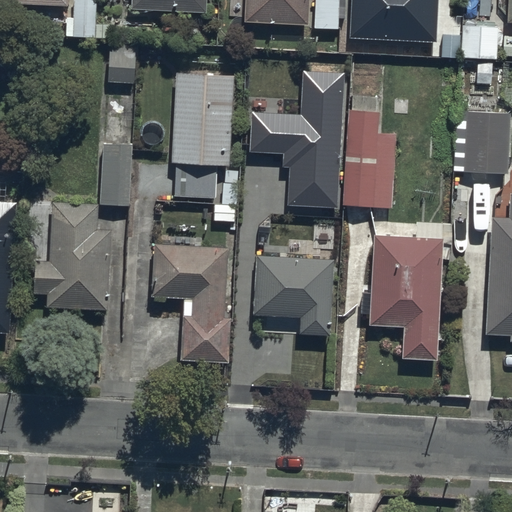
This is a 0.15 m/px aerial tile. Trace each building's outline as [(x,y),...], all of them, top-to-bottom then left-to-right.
[(95,31),(95,0),(73,0),(73,16),(66,16),(66,32),(95,31)] [(229,0),(229,16),(309,20),(309,0),(229,0)] [(352,0),(351,37),(436,41),(437,0),(352,0)] [(463,55),(497,57),(499,23),(464,22),(463,55)] [(137,54),(136,38),(121,39),(122,42),(111,42),(111,56),(108,56),(108,78),(134,78),(134,54),(137,54)] [(235,69),(175,67),(171,159),(176,159),(174,192),(215,194),(216,160),(231,161),(235,69)] [(300,116),(252,113),(250,152),(283,154),(282,167),(290,167),(288,205),(337,208),(345,74),(303,71),(300,116)] [(352,105),(346,106),(343,200),(373,201),(373,202),(391,203),(394,130),(377,129),(378,108),(376,108),(376,93),(353,93),(352,105)] [(508,170),(509,110),(464,107),(464,118),(455,118),(455,134),(433,133),(433,163),(453,163),(453,169),(508,170)] [(131,141),(103,140),(101,200),(129,201),(131,141)] [(511,337),(511,191),(509,192),(508,213),(490,213),(485,331),(510,332),(510,337),(511,337)] [(12,311),(16,198),(0,197),(0,328),(4,329),(4,311),(12,311)] [(97,226),(97,200),(51,198),(50,257),(34,257),(34,290),(47,290),(46,303),(106,305),(110,226),(97,226)] [(402,354),(437,356),(442,239),(449,239),(450,219),(416,218),(416,234),(374,232),(370,287),(362,287),(361,309),(368,309),(368,321),(402,323),(402,354)] [(226,243),(154,240),(151,292),(184,293),(181,354),(227,358),(229,313),(223,313),(226,243)] [(333,255),(256,253),(254,310),(299,311),(298,329),(330,331),(333,255)]
